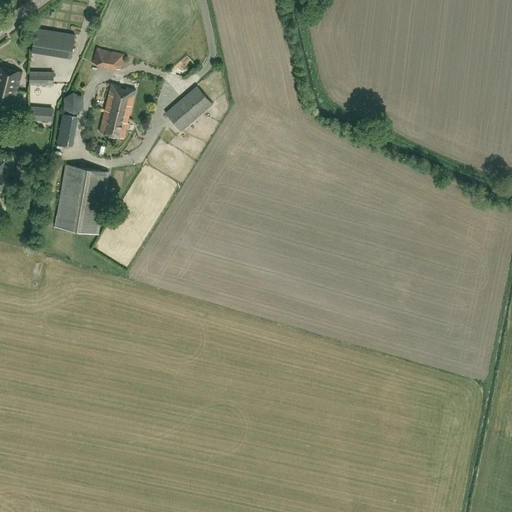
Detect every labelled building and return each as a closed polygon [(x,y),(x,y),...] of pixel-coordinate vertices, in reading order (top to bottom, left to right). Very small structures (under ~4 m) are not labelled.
[(71,35),(32,36),(32,52),(71,52),(71,35)] [(109,66),(114,51),(101,49),(102,48),(97,47),(93,62),(109,66)] [(114,51),(109,66),(120,69),(124,53),(114,51)] [(7,88),(16,90),(21,72),(0,66),(0,89),(6,91),(7,88)] [(53,71),(29,71),(29,84),(53,85),(53,71)] [(105,110),(129,116),(135,89),(126,87),(125,92),(119,90),(121,85),(112,83),(105,110)] [(180,131),(213,103),(197,85),(165,112),(180,131)] [(0,107),(11,110),(16,90),(7,88),(6,91),(0,89),(0,107)] [(29,105),(28,110),(24,110),(23,119),(51,121),(52,108),(29,105)] [(65,110),(61,140),(74,141),(78,112),(65,110)] [(123,137),(129,116),(105,110),(99,131),(123,137)] [(8,119),(5,132),(12,133),(15,121),(8,119)] [(18,159),(16,168),(30,171),(32,163),(18,159)] [(98,233),(109,171),(66,164),(55,226),(98,233)]
